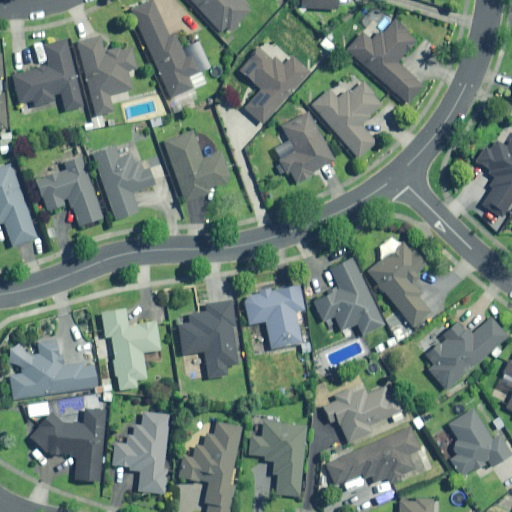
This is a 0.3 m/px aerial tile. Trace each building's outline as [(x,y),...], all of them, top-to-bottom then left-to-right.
[(190,0),(223,36),(250,11),(240,0),(190,0)] [(305,14),(305,8),(338,10),(338,0),(301,0),(301,7),(297,7),(297,13),(305,14)] [(170,99),(207,83),(202,72),(206,70),(194,42),(182,48),(176,33),(168,36),(153,1),(131,11),(170,99)] [(420,41),(396,20),(385,33),(382,31),(373,42),(363,33),(347,51),(410,106),(425,89),(399,66),(420,41)] [(117,125),(113,112),(109,96),(132,90),(128,72),(137,70),(132,47),(105,53),(101,37),(77,43),(96,116),(90,118),(91,124),(84,125),(86,132),(117,125)] [(82,108),(66,41),(42,47),(47,67),(12,75),(19,104),(32,101),(34,108),(54,103),(53,96),(60,94),(64,112),(82,108)] [(274,57),(272,61),(258,49),(240,71),(261,90),(244,109),(261,124),(308,70),(292,57),(284,66),(274,57)] [(383,108),(362,84),(351,94),(348,91),(337,100),(329,91),(312,106),(358,159),(376,144),(361,127),(383,108)] [(335,161),(309,112),(281,128),(295,152),(278,161),(285,173),(289,171),(295,183),(335,161)] [(202,160),(193,131),(164,141),(185,202),(209,194),(208,191),(231,183),(221,153),(202,160)] [(487,174),(492,177),(486,187),(491,190),(482,206),(502,218),(511,201),(511,139),(507,148),(497,142),(490,153),(483,148),(475,161),(489,170),(487,174)] [(141,161),(133,163),(131,155),(119,159),(115,147),(93,155),(115,221),(139,213),(133,194),(155,187),(149,169),(144,170),(141,161)] [(69,210),(72,209),(79,227),(103,218),(81,158),(64,164),(66,170),(36,181),(47,212),(67,204),(69,210)] [(36,239),(11,165),(0,168),(0,223),(4,222),(12,247),(36,239)] [(411,327),(429,312),(418,298),(423,293),(415,283),(422,277),(418,273),(428,265),(407,239),(366,272),(411,327)] [(383,327),(352,258),(330,269),(338,288),(313,299),(324,323),(335,318),(345,340),(360,333),(362,336),(383,327)] [(271,349),(299,343),(302,355),(313,352),(310,341),(302,342),(295,312),(305,310),(299,285),(244,297),(250,325),(265,321),(271,349)] [(238,365),(230,302),(204,305),(205,314),(188,316),(189,323),(179,324),(183,355),(205,352),(208,379),(228,376),(226,366),(238,365)] [(112,337),(116,359),(113,360),(116,378),(118,377),(120,391),(136,388),(135,381),(147,379),(143,353),(160,350),(156,322),(128,326),(126,309),(102,313),(105,338),(112,337)] [(447,391),(489,352),(495,358),(501,352),(496,347),(506,337),(491,320),(472,336),(459,322),(442,337),(445,340),(426,357),(433,365),(427,370),(447,391)] [(394,338),(373,348),(377,355),(397,344),(394,338)] [(110,386),(98,387),(95,363),(62,367),(59,340),(38,342),(39,353),(29,355),(30,364),(20,365),(21,375),(10,376),(13,399),(95,388),(96,395),(101,394),(103,403),(112,401),(110,386)] [(511,411),(511,358),(503,374),(511,379),(511,396),(506,408),(511,411)] [(369,426),(391,416),(394,423),(403,419),(400,412),(402,411),(390,385),(366,396),(363,389),(351,395),(350,392),(338,398),(339,400),(323,407),(330,423),(337,420),(348,443),(372,433),(369,426)] [(460,477),(471,470),(473,473),(488,464),(491,469),(511,456),(500,436),(494,440),(476,409),(449,425),(458,441),(452,445),(458,455),(450,460),(460,477)] [(29,438),(50,456),(76,459),(74,480),(99,482),(105,411),(84,410),(83,425),(61,423),(50,414),(29,438)] [(113,466),(129,467),(128,472),(139,473),(138,492),(165,494),(167,469),(165,469),(169,416),(143,413),(142,428),(134,427),(133,436),(127,435),(127,445),(115,444),(113,466)] [(499,417),(491,421),(496,432),(505,427),(499,417)] [(242,428),(217,422),(214,436),(206,434),(203,447),(197,445),(194,458),(183,456),(178,478),(208,484),(202,511),(230,511),(236,486),(230,484),(242,428)] [(248,455),(263,457),(263,462),(273,463),(272,474),(277,475),(275,495),(300,497),(307,427),(264,422),(262,438),(250,437),(248,455)] [(387,479),(388,482),(390,486),(403,480),(401,476),(415,470),(409,457),(422,451),(410,425),(392,433),(393,435),(326,465),(335,486),(344,482),(345,485),(361,478),(363,481),(371,477),(374,484),(387,479)] [(433,511),(433,502),(399,501),(398,511),(433,511)]
